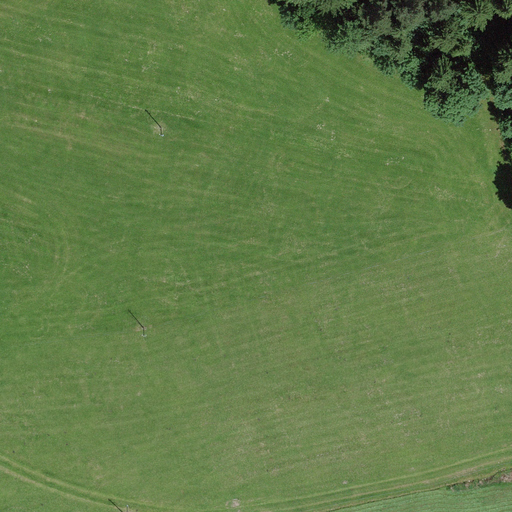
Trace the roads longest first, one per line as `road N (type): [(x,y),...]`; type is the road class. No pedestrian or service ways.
road 1 (track): [(257,511),(511,472)]
road 2 (track): [(0,439),(69,490),(166,511)]
